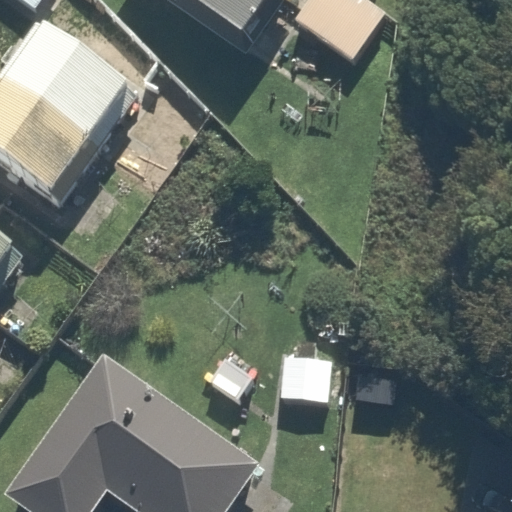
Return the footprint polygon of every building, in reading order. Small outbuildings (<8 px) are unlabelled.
[(191,0),(247,42),(279,0),(191,0)] [(401,20),(375,0),(314,0),(299,18),(361,68),(401,20)] [(128,100),(33,31),(0,77),(0,155),(58,197),(128,100)] [(0,305),(36,246),(0,224),(0,305)] [(225,511),(260,466),(110,356),(7,497),(26,511),(98,511),(110,497),(130,511),(225,511)]
